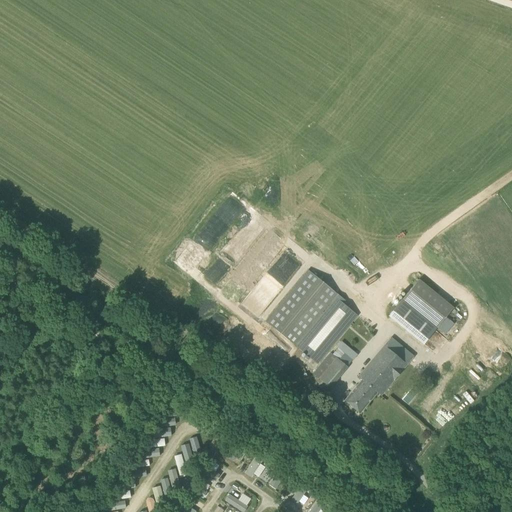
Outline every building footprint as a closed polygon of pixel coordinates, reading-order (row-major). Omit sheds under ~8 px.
[(357,315),(343,304),(344,302),(307,271),(264,321),(270,326),(317,364),(357,315)] [(418,281),(404,299),(388,318),(422,346),(438,326),(452,309),(418,281)] [(360,413),(377,393),(381,396),(413,357),(391,338),(358,377),(362,380),(345,401),(360,413)] [(347,367),(333,355),(330,353),(313,374),(329,388),(347,367)] [(425,369),(416,382),(423,387),(432,375),(425,369)] [(170,426),(180,424),(179,416),(161,419),(163,428),(152,430),(156,447),(167,445),(165,436),(172,435),(170,426)] [(194,440),(187,442),(190,451),(197,450),(194,440)] [(183,461),(191,459),(187,445),(180,446),(183,461)] [(158,447),(143,451),(145,458),(160,455),(158,447)] [(270,463),(265,459),(262,464),(267,468),(270,463)] [(175,467),(168,468),(171,482),(178,480),(175,467)] [(269,485),(276,489),(283,478),(276,473),(269,485)] [(169,477),(161,478),(164,493),(172,492),(169,477)] [(232,487),(229,492),(240,499),(243,495),(232,487)] [(205,499),(208,494),(202,490),(199,495),(205,499)] [(296,492),(295,502),(306,502),(306,492),(296,492)] [(228,493),(224,499),(244,511),(248,505),(228,493)] [(317,501),(308,511),(319,511),(324,506),(317,501)]
